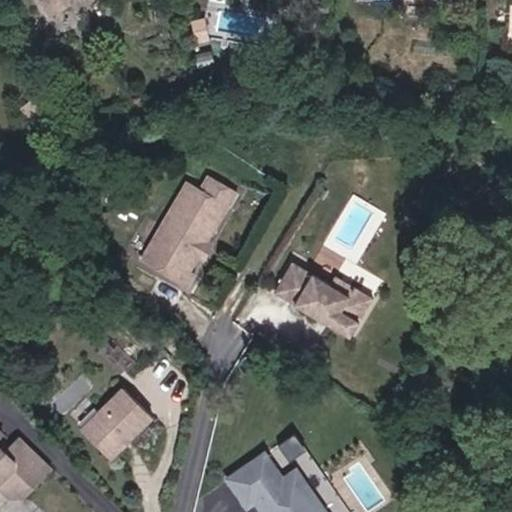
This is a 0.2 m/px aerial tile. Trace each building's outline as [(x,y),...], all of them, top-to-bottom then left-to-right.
[(52,9),(58,19),(86,0),(27,0),(37,18),(52,9)] [(52,9),(37,18),(43,28),(58,19),(52,9)] [(179,271),(188,255),(195,242),(216,204),(219,206),(227,191),(201,176),(193,188),(179,181),(134,261),(176,288),(184,273),(179,271)] [(200,245),(195,242),(188,255),(193,258),(200,245)] [(333,288),(295,265),(278,295),(322,321),(325,316),(332,320),(329,325),(353,339),(376,301),(339,279),(333,288)] [(127,396),(84,439),(114,467),(156,427),(127,396)] [(48,476),(16,445),(5,457),(0,462),(0,461),(0,493),(4,489),(20,506),(48,476)] [(260,503),(265,511),(329,511),(302,472),(286,482),(269,457),(232,483),(251,510),(260,503)] [(0,508),(3,511),(9,511),(14,511),(20,506),(4,489),(0,493),(0,508)]
